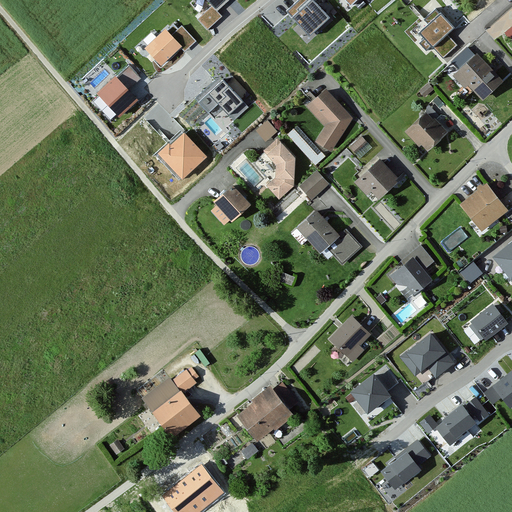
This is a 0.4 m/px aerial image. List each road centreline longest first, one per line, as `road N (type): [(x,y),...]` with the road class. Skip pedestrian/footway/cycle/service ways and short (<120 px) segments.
road 1 (residential): [(494,144),(302,339),(95,511)]
road 2 (track): [(302,339),(183,223),(0,11)]
road 3 (residential): [(511,342),(377,446)]
road 4 (residential): [(263,0),(168,87)]
